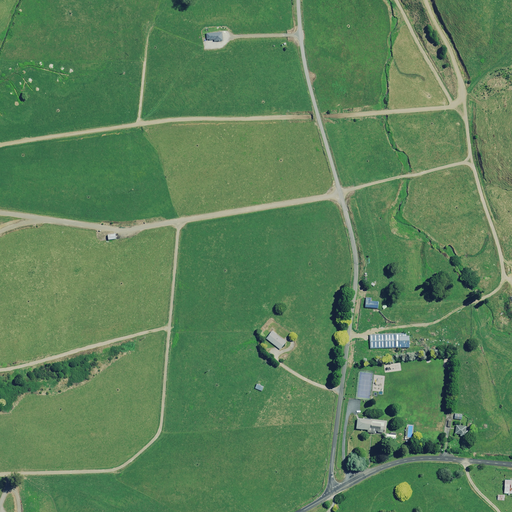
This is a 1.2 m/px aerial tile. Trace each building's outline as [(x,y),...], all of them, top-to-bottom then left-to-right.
[(222,41),(221,32),(205,33),(206,40),(214,40),(214,41),(222,41)] [(371,298),(365,298),(365,307),(377,308),(378,302),(370,301),(371,298)] [(285,342),(271,331),(266,339),(279,350),(285,342)] [(405,336),(405,334),(369,335),(369,348),(409,347),(409,336),(405,336)] [(381,420),(354,417),(352,429),(379,432),(381,420)] [(460,436),(463,437),(463,434),(465,435),(466,430),(465,430),(466,427),(456,426),(455,434),(460,434),(460,436)]
